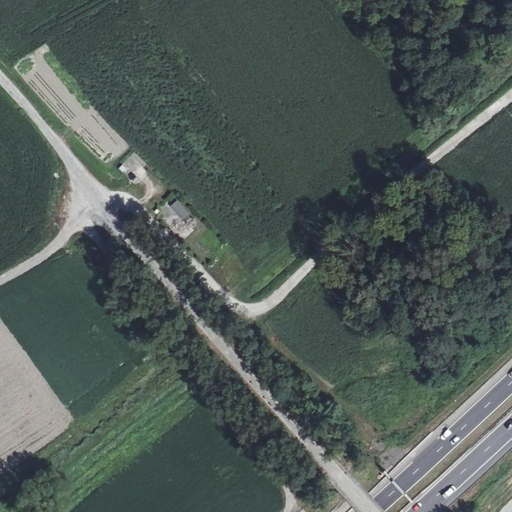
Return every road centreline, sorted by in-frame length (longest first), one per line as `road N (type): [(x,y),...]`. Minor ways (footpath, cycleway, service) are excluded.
road 1 (unclassified): [(0,72),(371,511)]
road 2 (track): [(511,90),(256,310),(122,196),(102,200)]
road 3 (motorway): [(511,379),(369,511)]
road 4 (track): [(0,280),(102,200)]
road 5 (motorway): [(419,511),(511,426)]
